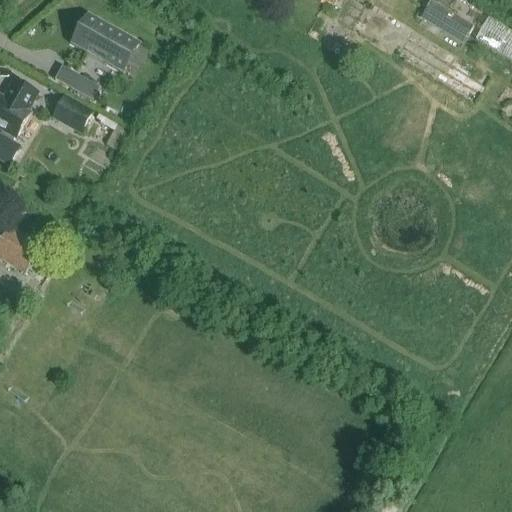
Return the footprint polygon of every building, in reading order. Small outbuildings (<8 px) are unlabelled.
[(473,41),(482,20),(437,1),(428,21),(473,41)] [(88,15),(70,46),(124,75),(141,45),(88,15)] [(93,103),(100,90),(62,69),(55,82),(93,103)] [(5,101),(0,98),(0,130),(4,133),(3,135),(14,142),(15,139),(17,140),(31,116),(28,114),(39,95),(16,82),(5,101)] [(93,113),(64,96),(51,118),(80,135),(93,113)] [(3,135),(0,133),(0,160),(10,166),(21,146),(14,142),(3,135)] [(0,245),(0,259),(24,275),(42,247),(12,227),(0,245)]
